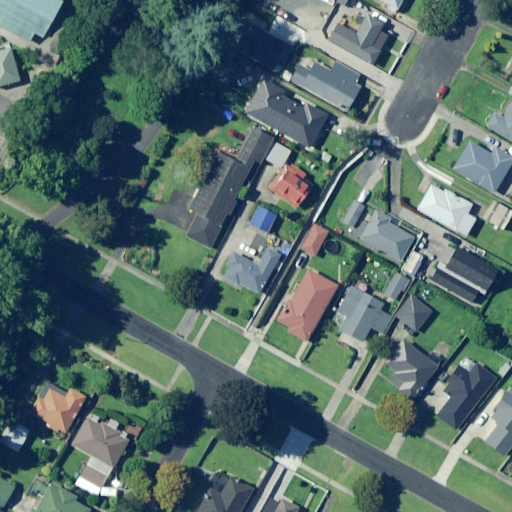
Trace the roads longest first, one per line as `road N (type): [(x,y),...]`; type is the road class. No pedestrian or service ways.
road 1 (residential): [(462,511),(223,376)]
road 2 (residential): [(223,376),(0,251)]
road 3 (residential): [(146,511),(223,376)]
road 4 (residential): [(402,131),(477,0)]
